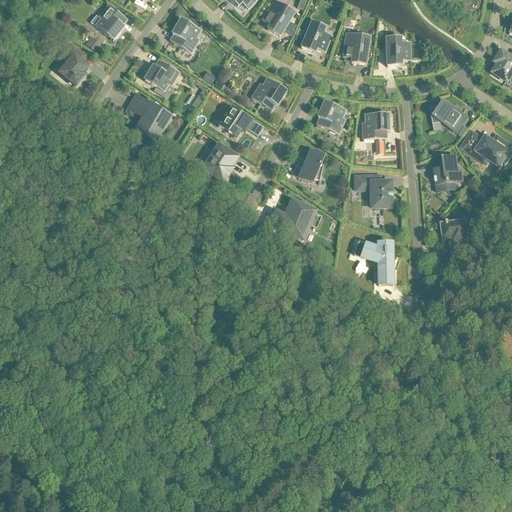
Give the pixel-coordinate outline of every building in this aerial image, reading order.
[(227,0),(237,9),(240,6),(247,12),(257,0),(227,0)] [(306,3),(301,1),(297,10),(302,12),(306,3)] [(294,15),(275,3),(262,23),(269,28),(267,32),(279,40),(283,34),(290,39),(295,28),(289,24),(294,15)] [(90,25),(113,44),(124,30),(122,28),(127,22),(109,8),(98,20),(96,18),(90,25)] [(170,45),(190,56),(198,42),(196,41),(200,33),(181,22),(172,37),(174,38),(170,45)] [(331,38),(323,34),(325,29),(312,24),(300,51),(314,56),(315,52),(324,55),(331,38)] [(57,32),(53,37),(62,43),(64,41),(66,42),(68,39),(57,32)] [(351,66),(365,68),(369,39),(346,36),(343,60),(352,61),(351,66)] [(401,69),(401,64),(410,64),(409,45),(400,45),(400,40),(385,40),(387,69),(401,69)] [(85,48),(94,54),(99,47),(90,41),(85,48)] [(60,75),(75,89),(76,88),(81,81),(79,79),(87,70),(80,64),(85,59),(72,48),(62,59),(69,65),(60,75)] [(495,65),(499,68),(493,76),(508,85),(511,78),(511,57),(511,60),(502,54),(495,65)] [(144,83),(163,95),(167,88),(170,89),(179,75),(159,63),(155,70),(153,68),(144,83)] [(204,83),(211,87),(215,81),(207,77),(204,83)] [(220,93),(225,85),(219,81),(214,89),(220,93)] [(251,101),(271,113),(275,107),(277,109),(286,94),(267,82),(263,89),(260,87),(251,101)] [(188,107),(195,112),(201,103),(194,99),(188,107)] [(134,134),(155,146),(172,119),(155,110),(153,114),(148,111),(149,109),(134,100),(127,112),(142,121),(134,134)] [(319,121),(317,128),(338,137),(344,122),(342,121),(345,113),(324,104),(317,120),(319,121)] [(453,130),(452,132),(457,136),(463,128),(462,127),(462,128),(457,125),(462,119),(451,112),(452,110),(444,104),(441,110),(439,109),(430,110),(434,133),(435,133),(433,126),(441,125),(443,123),(453,130)] [(218,129),(236,141),(241,133),(245,136),(247,132),(257,139),(263,130),(229,108),(223,117),(225,118),(218,129)] [(362,126),(363,142),(386,142),(385,135),(388,134),(388,117),(365,117),(365,126),(362,126)] [(472,135),(462,150),(486,166),(489,162),(499,169),(503,164),(504,166),(511,154),(511,149),(497,140),(493,145),(486,140),(484,143),(472,135)] [(209,163),(202,173),(211,180),(212,178),(217,181),(216,183),(223,188),(228,180),(226,179),(232,171),(230,170),(236,160),(218,149),(212,158),(210,157),(208,161),(209,163)] [(298,181),(312,187),(314,183),(318,184),(318,185),(319,185),(323,168),(322,168),(322,169),(320,168),(323,160),(310,154),(302,171),(296,168),(292,178),(298,181)] [(434,173),(437,195),(456,193),(455,186),(463,184),(462,175),(458,176),(456,160),(444,162),(445,172),(434,173)] [(200,189),(206,180),(202,177),(196,186),(200,189)] [(370,202),(370,209),(372,209),(372,211),(374,210),(374,213),(381,212),(381,210),(390,210),(390,200),(391,200),(390,195),(390,185),(369,186),(369,179),(355,180),(355,193),(371,193),(372,202),(370,202)] [(501,194),(496,201),(499,203),(498,205),(503,209),(510,199),(505,195),(504,196),(501,194)] [(270,228),(302,242),(308,228),(316,232),(321,220),(313,216),(314,215),(292,205),(285,220),(276,216),(270,228)] [(441,234),(441,236),(442,237),(444,238),(444,242),(452,241),(453,244),(450,244),(452,257),(466,255),(464,243),(468,242),(465,220),(448,223),(448,225),(447,226),(442,227),(442,230),(441,232),(441,234)] [(358,245),(353,258),(377,266),(377,288),(392,288),(392,270),(396,259),(392,257),(391,246),(377,246),(377,252),(358,245)]
